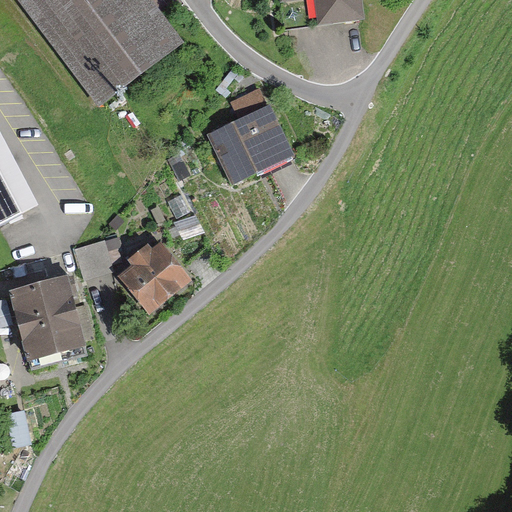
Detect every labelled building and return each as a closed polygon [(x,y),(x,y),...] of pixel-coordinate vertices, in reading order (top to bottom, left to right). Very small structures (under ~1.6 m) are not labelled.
[(190,38),(160,0),(17,0),(101,107),(190,38)] [(363,0),(281,0),(283,6),(315,1),(317,25),(322,25),(366,18),(363,0)] [(237,123),(210,136),(235,188),(258,177),(258,179),(282,167),(296,160),(270,107),(268,107),(260,90),(229,106),(237,123)] [(0,228),(42,206),(0,127),(0,228)] [(194,280),(162,240),(119,275),(151,313),(194,280)] [(105,241),(76,250),(85,280),(100,276),(115,271),(105,241)] [(68,273),(9,290),(28,362),(86,343),(68,273)]
